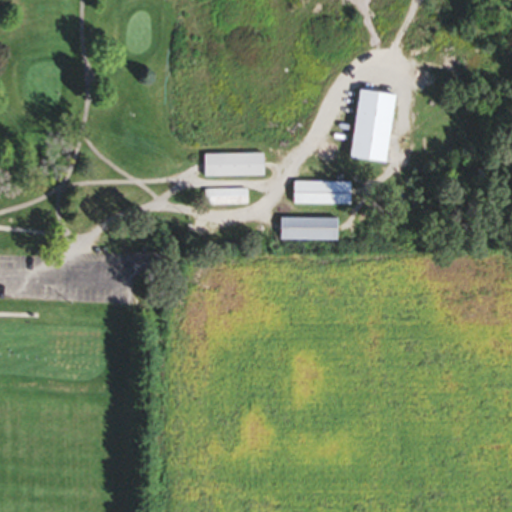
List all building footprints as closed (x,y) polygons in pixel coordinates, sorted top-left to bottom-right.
[(344,161),(382,167),(390,97),(354,92),(344,161)] [(201,156),(201,179),(260,178),(260,156),(201,156)] [(290,183),(289,205),(349,207),(349,184),(290,183)] [(201,191),(246,190),(247,207),(202,208),(201,191)] [(276,220),(277,242),(335,243),(336,220),(276,220)] [(130,256),(129,284),(157,285),(156,255),(130,256)]
